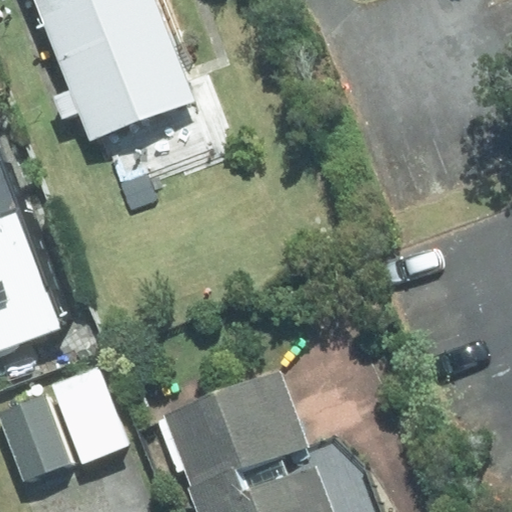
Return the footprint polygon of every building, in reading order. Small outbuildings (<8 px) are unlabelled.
[(43,0),(97,140),(201,101),(162,0),(43,0)] [(0,356),(73,330),(0,129),(0,356)] [(113,373),(64,393),(93,465),(142,446),(113,373)] [(285,373),(170,415),(205,511),(335,511),(322,475),(259,498),(248,469),(311,445),(285,373)] [(52,398),(7,416),(32,482),(78,464),(52,398)]
